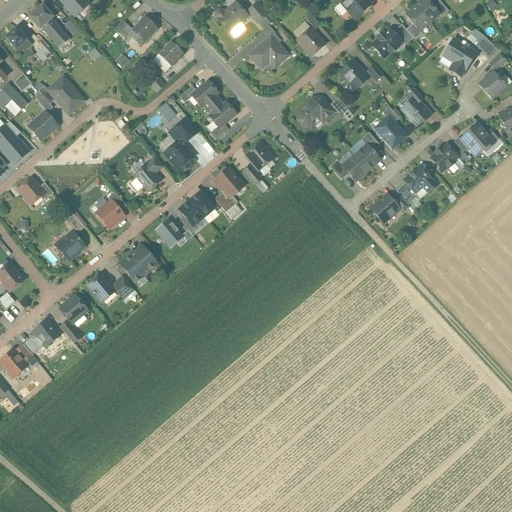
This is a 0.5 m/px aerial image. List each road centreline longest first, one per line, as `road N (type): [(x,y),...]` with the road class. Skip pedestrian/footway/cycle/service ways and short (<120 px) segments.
road 1 (residential): [(57,293),(264,118)]
road 2 (residential): [(209,57),(149,112),(96,104),(0,191)]
road 3 (residential): [(345,206),(511,387)]
road 4 (residential): [(264,118),(400,0)]
road 5 (residential): [(345,206),(466,110)]
